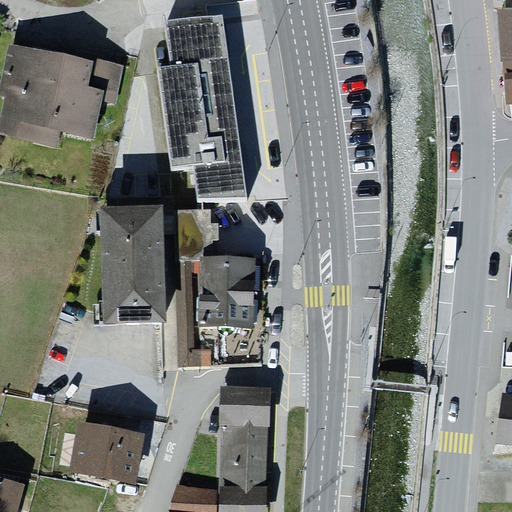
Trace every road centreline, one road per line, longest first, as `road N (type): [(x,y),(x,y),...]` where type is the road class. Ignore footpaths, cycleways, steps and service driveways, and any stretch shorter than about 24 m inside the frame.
road 1 (secondary): [(290,0),(317,172),(324,377)]
road 2 (residential): [(447,511),(484,150)]
road 3 (residential): [(153,511),(194,383),(324,377)]
road 4 (residential): [(484,150),(465,0)]
road 5 (secondary): [(324,377),(316,511)]
